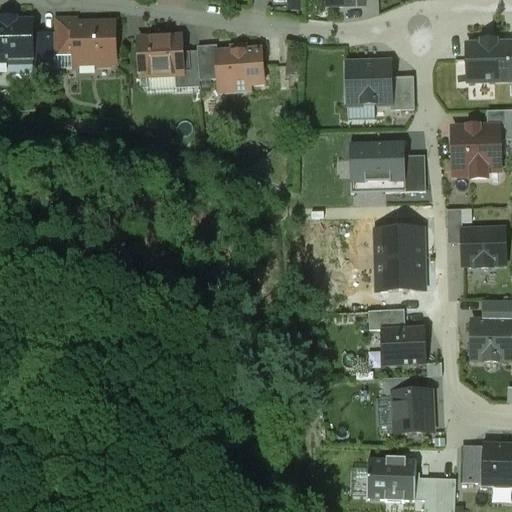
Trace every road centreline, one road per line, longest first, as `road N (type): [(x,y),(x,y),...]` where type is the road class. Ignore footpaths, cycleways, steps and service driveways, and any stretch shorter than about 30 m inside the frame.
road 1 (residential): [(293,35),(74,0)]
road 2 (residential): [(511,413),(451,411),(438,278)]
road 3 (residential): [(293,35),(370,36),(418,53)]
